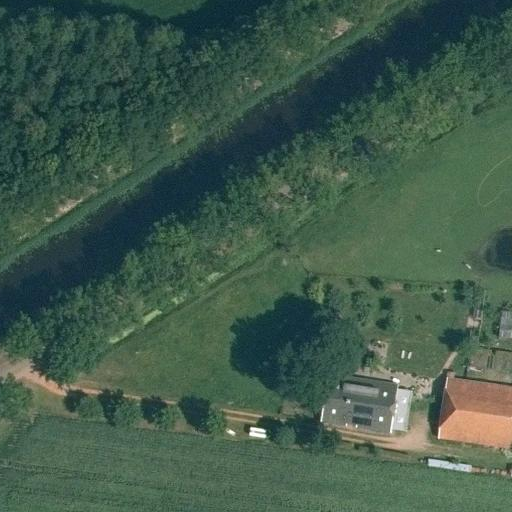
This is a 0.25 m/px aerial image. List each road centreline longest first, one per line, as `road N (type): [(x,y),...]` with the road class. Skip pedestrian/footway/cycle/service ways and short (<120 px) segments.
road 1 (unclassified): [(0,376),(511,49)]
road 2 (track): [(0,242),(388,0)]
